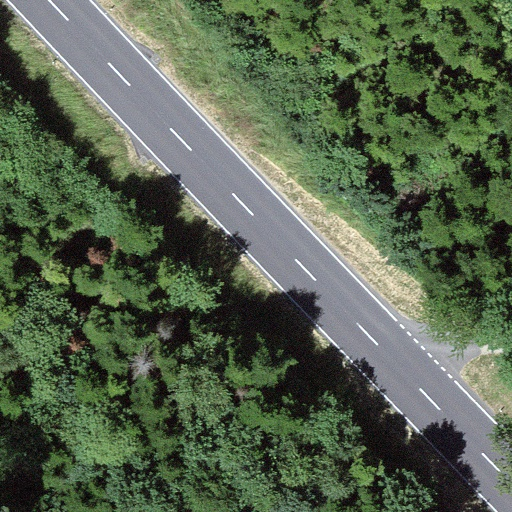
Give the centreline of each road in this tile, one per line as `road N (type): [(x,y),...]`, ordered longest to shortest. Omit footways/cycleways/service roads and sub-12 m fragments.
road 1 (tertiary): [(13,0),(504,511)]
road 2 (track): [(511,341),(384,384)]
